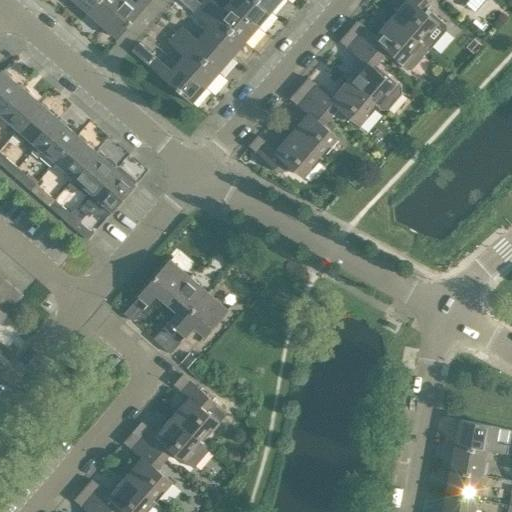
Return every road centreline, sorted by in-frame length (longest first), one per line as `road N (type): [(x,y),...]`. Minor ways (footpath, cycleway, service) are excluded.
road 1 (residential): [(31,511),(153,363),(79,300)]
road 2 (residential): [(446,309),(195,170)]
road 3 (residential): [(195,170),(0,2)]
road 4 (residential): [(195,170),(341,0)]
road 5 (residential): [(403,511),(428,360),(446,309)]
road 6 (residential): [(79,300),(195,170)]
road 7 (residential): [(0,391),(79,300)]
